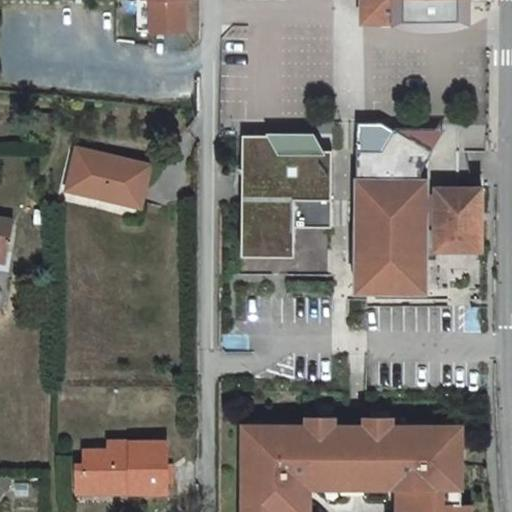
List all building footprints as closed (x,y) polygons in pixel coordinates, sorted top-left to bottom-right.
[(146,0),(146,29),(179,30),(179,0),(146,0)] [(358,0),(358,14),(370,14),(380,24),(407,23),(407,18),(434,17),(433,0),(358,0)] [(436,207),(436,184),(427,184),(427,176),(420,176),(420,167),(423,162),(423,161),(430,148),(394,127),(390,133),(389,133),(381,148),(369,148),(356,148),(356,285),(369,285),(411,285),(427,285),(427,244),(427,241),(436,241),(436,207)] [(394,127),(430,148),(441,127),(419,127),(394,127)] [(147,165),(73,150),(67,192),(141,207),(147,165)] [(272,150),(240,150),(240,255),(294,255),(294,227),(311,227),(331,227),(331,199),(332,199),(332,165),(282,165),(272,150)] [(298,150),(272,150),(282,165),(332,165),(332,150),(298,150)] [(481,183),(436,184),(436,207),(436,241),(481,241),(481,213),(481,183)] [(0,250),(5,251),(10,221),(0,218),(0,250)] [(307,423),(260,423),(260,445),(243,445),(243,501),(250,501),(250,511),(308,511),(309,483),(347,483),(347,471),(363,471),(363,483),(397,483),(397,511),(460,511),(461,501),(461,449),(450,449),(450,424),(391,424),(365,424),(333,424),(307,423)] [(243,423),(243,445),(260,445),(260,423),(243,423)] [(450,424),(450,449),(461,449),(461,424),(450,424)] [(84,449),(84,468),(93,467),(93,484),(133,484),(134,501),(166,500),(165,442),(107,441),(107,449),(84,449)] [(84,501),(134,501),(133,484),(93,484),(93,467),(84,468),(84,501)] [(469,511),(469,501),(461,501),(460,511),(469,511)]
